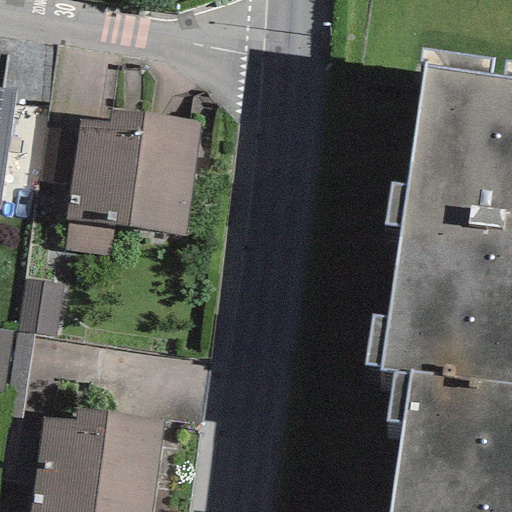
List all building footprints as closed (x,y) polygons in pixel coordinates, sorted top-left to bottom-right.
[(511,77),(422,64),(404,185),(389,182),(383,223),(399,225),(385,319),(371,316),(364,362),(379,365),(378,371),(392,374),(408,376),(409,368),(511,384),(511,77)] [(0,198),(14,90),(0,87),(0,198)] [(110,124),(78,120),(66,221),(114,226),(183,235),(197,122),(111,111),(110,124)] [(111,256),(114,226),(66,221),(63,251),(111,256)] [(60,285),(23,280),(16,332),(53,337),(60,285)] [(0,329),(0,393),(4,394),(11,331),(0,329)] [(511,511),(511,384),(409,368),(408,376),(392,374),(385,419),(402,421),(387,511),(511,511)] [(78,423),(42,419),(30,511),(149,511),(161,421),(79,411),(78,423)]
